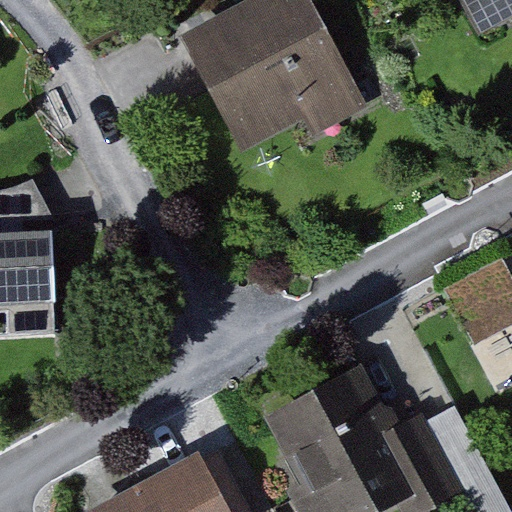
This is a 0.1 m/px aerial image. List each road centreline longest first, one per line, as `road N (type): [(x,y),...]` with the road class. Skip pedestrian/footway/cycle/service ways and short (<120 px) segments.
road 1 (residential): [(36,0),(82,62),(240,358)]
road 2 (residential): [(240,358),(511,213)]
road 3 (residential): [(0,486),(240,358)]
